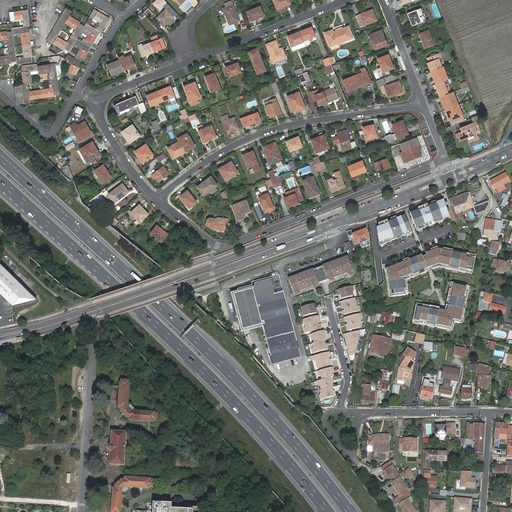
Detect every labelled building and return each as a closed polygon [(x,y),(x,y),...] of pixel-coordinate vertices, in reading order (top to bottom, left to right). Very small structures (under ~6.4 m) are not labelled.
[(273,0),(277,9),(290,3),(289,0),(273,0)] [(223,9),(229,24),(240,20),(238,14),(237,11),(233,1),(226,4),(227,7),(223,9)] [(247,12),(251,22),(264,16),(261,7),(247,12)] [(428,21),(423,7),(409,13),(414,26),(428,21)] [(144,12),(149,16),(152,13),(147,8),(144,12)] [(166,8),(156,18),(164,26),(174,17),(166,8)] [(100,32),(102,33),(110,18),(94,9),(89,17),(93,19),(99,23),(95,29),(100,32)] [(373,14),(375,13),(373,9),(357,15),(361,26),(375,20),(373,14)] [(21,10),(9,12),(11,21),(23,19),(24,26),(27,25),(30,25),(28,10),(22,11),(21,10)] [(146,16),(141,11),(137,15),(142,19),(146,16)] [(83,29),(85,26),(80,23),(80,22),(70,15),(68,18),(66,22),(65,23),(75,29),(71,35),(77,39),(81,32),(83,29)] [(84,43),(91,47),(100,32),(95,29),(90,26),(86,24),(85,26),(83,29),(90,33),(88,36),(84,43)] [(27,25),(24,26),(11,28),(12,31),(12,34),(20,33),(22,46),(31,44),(29,32),(28,32),(27,25)] [(311,26),(286,36),(290,47),(315,37),(311,26)] [(337,31),(342,42),(353,38),(349,27),(337,31)] [(6,31),(0,32),(0,41),(7,40),(8,48),(14,47),(12,34),(12,31),(6,32),(6,31)] [(325,34),(330,47),(330,46),(332,50),(340,47),(339,43),(342,42),(337,31),(333,33),(333,31),(325,34)] [(375,39),(378,49),(388,45),(383,31),(370,36),(372,40),(375,39)] [(420,34),(425,48),(434,45),(429,31),(420,34)] [(57,37),(57,38),(55,41),(53,44),(63,51),(64,50),(69,53),(74,45),(77,39),(71,35),(67,42),(57,37)] [(153,42),(150,43),(154,52),(165,48),(161,38),(159,40),(153,42)] [(74,58),(81,62),(91,47),(84,43),(77,39),(74,45),(80,49),(74,58)] [(279,50),(275,42),(266,45),(273,63),(285,58),(282,49),(279,50)] [(154,52),(150,43),(140,47),(143,56),(154,52)] [(16,62),(17,65),(32,62),(32,56),(33,56),(31,44),(22,46),(24,57),(16,59),(16,62)] [(9,55),(0,56),(0,65),(11,64),(11,63),(16,62),(16,59),(14,47),(8,48),(9,55)] [(246,52),(255,75),(265,71),(256,48),(246,52)] [(75,73),(81,62),(74,58),(68,54),(65,59),(65,60),(71,63),(64,74),(73,79),(76,74),(75,73)] [(431,70),(432,72),(442,68),(439,59),(442,58),(440,54),(436,55),(434,56),(434,57),(433,58),(432,57),(431,57),(427,58),(429,63),(428,63),(431,70)] [(125,57),(119,59),(119,60),(123,71),(135,66),(131,56),(125,58),(125,57)] [(379,60),(382,68),(384,72),(384,73),(393,70),(391,62),(392,62),(390,56),(379,60)] [(119,73),(123,71),(119,60),(107,65),(111,75),(117,72),(116,72),(118,71),(119,73)] [(224,67),(228,77),(240,72),(237,63),(224,67)] [(38,66),(37,64),(22,66),(23,72),(21,72),(23,85),(29,84),(32,84),(32,83),(31,75),(30,71),(38,70),(38,66)] [(52,81),(58,80),(56,72),(55,65),(50,66),(50,64),(38,66),(38,70),(39,74),(47,73),(48,79),(52,79),(52,81)] [(437,85),(449,81),(443,67),(442,68),(432,72),(437,85)] [(363,74),(355,77),(359,85),(365,83),(366,85),(371,83),(365,68),(361,70),(363,74)] [(297,75),(301,84),(305,82),(306,85),(311,83),(306,71),(297,75)] [(203,76),(210,93),(220,89),(213,72),(203,76)] [(359,85),(355,77),(343,81),(347,92),(352,90),(351,88),(359,85)] [(387,84),(385,79),(378,82),(380,87),(387,84)] [(60,95),(58,80),(52,81),(53,89),(41,90),(42,99),(55,97),(55,96),(60,95)] [(182,86),(190,106),(198,103),(196,99),(200,98),(194,81),(182,86)] [(450,84),(449,81),(437,85),(441,97),(449,94),(445,86),(450,84)] [(23,93),(23,96),(24,100),(30,100),(30,101),(42,99),(41,90),(40,82),(34,83),(35,91),(33,91),(30,92),(29,84),(23,85),(22,85),(23,89),(23,93)] [(383,87),(387,98),(402,92),(398,82),(383,87)] [(157,90),(161,101),(173,96),(170,87),(167,88),(166,87),(157,90)] [(323,92),(327,102),(338,98),(334,88),(323,92)] [(319,106),(327,102),(323,92),(320,93),(320,90),(318,91),(317,89),(311,92),(312,96),(315,95),(319,106)] [(148,106),(161,101),(157,90),(148,94),(148,95),(145,97),(148,106)] [(285,96),(292,112),(304,107),(297,91),(285,96)] [(446,109),(458,105),(453,92),(452,93),(449,94),(441,97),(446,109)] [(137,104),(134,96),(115,104),(119,114),(138,106),(141,114),(146,110),(142,102),(137,104)] [(275,114),(281,112),(276,99),(270,101),(271,104),(266,106),(270,117),(275,115),(275,114)] [(462,115),(458,105),(446,109),(450,120),(462,115)] [(162,109),(156,112),(161,122),(167,119),(162,109)] [(480,115),(478,110),(470,112),(472,118),(480,115)] [(246,119),(248,124),(251,123),(251,124),(260,121),(256,113),(246,117),(247,118),(246,119)] [(226,114),(220,117),(227,134),(239,129),(234,116),(228,119),(226,114)] [(402,121),(392,125),(395,134),(397,138),(408,134),(402,121)] [(462,131),(461,131),(455,134),(456,138),(458,138),(459,141),(474,136),(473,134),(477,132),(476,127),(478,126),(477,121),(469,124),(469,126),(462,129),(462,131)] [(75,122),(70,125),(78,139),(80,143),(94,135),(92,131),(91,131),(88,127),(87,127),(84,122),(77,125),(75,122)] [(119,131),(126,143),(139,135),(131,124),(119,131)] [(211,137),(216,135),(212,126),(205,129),(199,131),(204,144),(208,143),(208,141),(212,140),(211,137)] [(363,128),(366,140),(376,137),(373,127),(369,128),(368,126),(363,128)] [(344,130),(336,132),(342,150),(356,146),(353,141),(349,143),(344,130)] [(312,141),(316,153),(329,149),(324,135),(323,134),(321,135),(320,135),(319,136),(319,138),(312,141)] [(395,134),(391,135),(391,134),(384,137),(387,145),(394,142),(393,140),(397,138),(395,134)] [(179,142),(185,152),(196,146),(190,136),(179,142)] [(287,142),(290,151),(301,147),(298,138),(287,142)] [(416,138),(400,145),(403,152),(400,153),(404,163),(421,156),(419,150),(420,150),(416,138)] [(102,155),(94,142),(79,150),(88,164),(102,155)] [(174,158),(185,152),(179,142),(168,148),(174,158)] [(270,165),(283,160),(276,142),(263,147),(270,165)] [(132,151),(141,163),(152,154),(144,143),(132,151)] [(252,151),(241,155),(247,168),(252,166),(254,173),(261,170),(252,151)] [(158,162),(165,157),(162,153),(155,158),(158,162)] [(374,164),(376,168),(379,167),(380,171),(390,167),(387,159),(374,164)] [(217,169),(224,180),(237,172),(230,161),(217,169)] [(319,163),(315,164),(317,171),(325,168),(322,162),(319,163)] [(349,167),(351,173),(356,172),(357,175),(365,172),(361,162),(349,167)] [(69,164),(65,166),(70,180),(75,178),(69,164)] [(317,171),(315,164),(309,166),(314,177),(319,175),(317,171)] [(95,171),(103,184),(112,177),(104,165),(95,171)] [(164,166),(151,175),(153,179),(155,178),(158,182),(169,173),(164,166)] [(327,181),(331,191),(333,190),(333,192),(346,187),(340,171),(335,174),(336,179),(333,180),(332,179),(327,181)] [(505,173),(490,181),(494,189),(496,188),(498,193),(505,189),(503,185),(509,181),(505,173)] [(210,175),(196,186),(203,195),(209,190),(214,186),(217,184),(210,175)] [(271,180),(270,180),(273,188),(281,185),(278,177),(275,178),(271,180)] [(303,181),(309,197),(319,193),(313,177),(303,181)] [(123,182),(111,193),(118,201),(130,190),(123,182)] [(477,182),(468,186),(470,191),(479,187),(477,182)] [(284,199),(287,205),(289,205),(290,207),(294,205),(294,207),(299,205),(298,202),(303,200),(299,188),(293,190),(295,195),(288,197),(284,199)] [(178,196),(188,209),(196,202),(186,190),(178,196)] [(225,190),(219,193),(223,199),(229,196),(225,190)] [(118,201),(111,193),(107,197),(114,204),(118,201)] [(503,194),(501,198),(504,199),(501,206),(505,207),(508,199),(509,196),(503,194)] [(259,198),(266,214),(275,211),(268,195),(259,198)] [(462,195),(448,200),(451,208),(455,220),(459,219),(457,213),(473,207),(468,195),(463,197),(462,195)] [(443,198),(409,211),(417,231),(449,219),(443,198)] [(232,205),(237,219),(243,217),(242,213),(249,210),(245,200),(232,205)] [(475,214),(482,211),(486,209),(487,206),(488,202),(488,201),(473,207),(475,214)] [(145,213),(146,212),(143,208),(144,207),(141,204),(132,212),(137,219),(134,222),(137,225),(147,215),(145,213)] [(120,219),(125,224),(130,219),(125,214),(120,219)] [(404,214),(376,225),(379,246),(412,233),(404,214)] [(119,221),(115,217),(110,222),(114,226),(119,221)] [(206,226),(213,229),(228,231),(229,223),(225,223),(226,218),(219,218),(219,219),(216,218),(212,218),(208,220),(206,226)] [(501,223),(486,220),(484,230),(494,232),(499,233),(501,223)] [(158,224),(151,232),(164,242),(170,234),(158,224)] [(361,243),(363,248),(370,245),(368,235),(366,229),(365,228),(359,230),(360,232),(353,234),(353,235),(353,236),(356,245),(361,243)] [(484,230),(483,237),(492,239),(494,232),(484,230)] [(467,234),(455,232),(457,239),(465,241),(467,234)] [(491,241),(488,253),(496,255),(499,243),(491,241)] [(435,249),(385,269),(388,297),(408,294),(406,280),(437,268),(470,274),(474,257),(435,249)] [(313,269),(288,278),(293,292),(353,270),(347,256),(322,265),(323,268),(314,272),(313,269)] [(493,260),(490,269),(502,272),(503,270),(503,268),(508,269),(509,264),(493,260)] [(0,291),(12,303),(35,295),(0,262),(0,291)] [(294,332),(282,293),(275,295),(270,279),(254,284),(255,288),(252,289),(267,340),(294,332)] [(446,313),(416,306),(412,322),(451,331),(453,321),(463,323),(470,287),(452,284),(446,313)] [(338,290),(338,292),(340,293),(341,295),(342,299),(353,296),(352,292),(353,290),(352,286),(338,290)] [(262,326),(252,289),(234,294),(243,331),(262,326)] [(492,293),(486,292),(484,299),(481,298),(481,301),(482,302),(480,308),(488,310),(488,309),(504,313),(506,307),(490,302),(492,293)] [(354,299),(340,302),(341,306),(343,306),(344,311),(342,311),(343,315),(359,311),(358,308),(356,306),(354,299)] [(317,313),(316,311),(314,310),(313,308),(312,304),(301,307),(302,311),(301,313),(302,317),(317,313)] [(390,313),(381,311),(381,315),(379,322),(388,324),(388,323),(389,315),(390,313)] [(381,315),(372,313),(370,323),(374,323),(379,323),(379,322),(381,315)] [(360,314),(343,318),(344,322),(346,321),(347,324),(348,327),(346,327),(347,331),(360,328),(360,326),(359,320),(361,318),(360,314)] [(389,315),(388,323),(391,324),(390,327),(396,328),(398,317),(390,315),(389,315)] [(318,320),(317,316),(303,320),(305,327),(304,330),(305,333),(321,329),(320,325),(318,325),(317,322),(317,321),(318,320)] [(324,331),(310,335),(311,338),(313,339),(314,343),(325,340),(324,336),(323,335),(325,334),(324,331)] [(359,333),(359,331),(344,335),(347,346),(348,345),(348,347),(348,350),(349,356),(354,354),(357,341),(357,337),(358,337),(359,333)] [(271,365),(301,358),(294,332),(267,340),(271,356),(269,357),(271,365)] [(425,335),(416,333),(414,342),(423,344),(423,342),(425,335)] [(373,335),(370,350),(384,353),(387,343),(390,344),(391,339),(373,335)] [(327,350),(326,348),(324,346),(324,345),(323,341),(314,343),(312,344),(313,348),(311,350),(312,353),(327,350)] [(494,343),(488,341),(486,349),(492,350),(494,343)] [(423,342),(423,349),(432,350),(432,342),(423,342)] [(370,350),(369,352),(388,356),(390,344),(387,343),(384,353),(370,350)] [(406,357),(399,368),(397,380),(405,381),(406,377),(404,376),(405,373),(408,374),(407,378),(411,379),(412,374),(411,374),(412,370),(410,369),(414,362),(411,360),(415,353),(407,348),(403,355),(406,357)] [(328,352),(312,357),(312,360),(315,362),(316,369),(331,365),(330,361),(328,362),(328,360),(327,357),(329,356),(328,352)] [(459,369),(443,366),(441,378),(444,378),(443,386),(440,386),(439,392),(450,394),(451,388),(449,388),(451,379),(457,381),(459,369)] [(78,372),(78,368),(70,367),(69,376),(65,376),(64,388),(77,388),(78,380),(83,381),(84,372),(78,372)] [(332,368),(318,371),(318,375),(321,376),(322,380),(331,378),(332,377),(331,373),(331,372),(333,371),(332,368)] [(390,371),(381,369),(377,388),(386,390),(390,371)] [(490,372),(478,369),(478,388),(481,388),(483,391),(485,391),(488,384),(490,384),(490,372)] [(497,372),(495,379),(502,381),(503,373),(497,372)] [(331,387),(330,384),(330,382),(332,381),(331,378),(322,380),(317,382),(318,385),(320,386),(321,390),(331,387)] [(431,381),(425,380),(423,386),(421,386),(420,391),(422,391),(421,397),(432,399),(435,384),(430,383),(431,381)] [(121,412),(125,418),(128,418),(128,421),(151,424),(151,422),(154,423),(155,416),(152,415),(129,412),(131,410),(128,406),(125,408),(128,385),(127,385),(127,382),(121,381),(121,384),(120,384),(118,408),(121,408),(121,412)] [(370,391),(371,385),(363,384),(361,384),(361,386),(363,387),(362,394),(362,403),(374,404),(374,396),(370,396),(370,391)] [(335,396),(334,394),(332,393),(332,391),(331,387),(320,390),(321,394),(319,396),(320,400),(335,396)] [(461,389),(461,399),(466,399),(471,399),(471,389),(461,389)] [(441,424),(435,424),(435,435),(455,435),(454,424),(445,424),(445,426),(441,426),(441,424)] [(467,439),(471,439),(472,439),(472,438),(475,439),(474,444),(474,453),(475,453),(482,453),(484,424),(473,424),(473,425),(468,424),(468,426),(466,426),(466,427),(466,434),(467,434),(467,439)] [(495,424),(495,433),(506,434),(507,425),(495,424)] [(112,444),(111,450),(109,464),(118,465),(118,466),(120,466),(120,465),(123,465),(128,433),(114,431),(112,444)] [(378,437),(378,436),(373,436),(368,436),(368,447),(372,447),(372,448),(388,448),(388,437),(380,437),(378,437)] [(408,440),(408,439),(403,438),(403,439),(399,439),(399,451),(403,451),(416,452),(416,439),(411,439),(411,440),(408,440)] [(427,468),(427,465),(428,459),(437,460),(437,459),(440,459),(440,460),(444,460),(444,459),(445,459),(445,452),(437,452),(437,451),(423,451),(422,467),(427,468)] [(381,467),(387,476),(389,479),(397,474),(388,462),(381,467)] [(5,464),(4,475),(18,476),(18,465),(5,464)] [(423,470),(423,477),(423,485),(426,485),(426,486),(435,487),(435,476),(428,476),(429,470),(428,470),(423,470)] [(472,471),(461,471),(460,487),(475,488),(475,478),(471,477),(472,471)] [(122,480),(116,485),(116,488),(113,489),(112,511),(113,511),(112,511),(120,511),(123,489),(124,491),(128,488),(126,485),(149,487),(149,486),(152,487),(153,480),(150,480),(149,479),(126,477),(125,481),(122,480)] [(408,490),(398,477),(391,482),(397,491),(396,492),(399,496),(401,499),(411,493),(409,490),(408,490)] [(471,511),(472,499),(455,497),(453,511),(456,511),(471,511)] [(415,511),(416,511),(406,498),(399,503),(406,511),(405,511),(415,511)] [(445,511),(446,501),(431,500),(429,511),(445,511)] [(199,511),(200,507),(187,506),(187,508),(187,511),(180,511),(181,507),(171,507),(171,502),(152,501),(152,504),(154,504),(154,510),(152,510),(141,509),(140,511),(199,511)]
